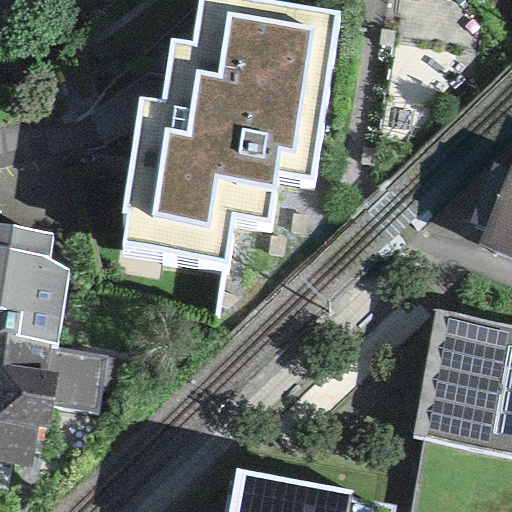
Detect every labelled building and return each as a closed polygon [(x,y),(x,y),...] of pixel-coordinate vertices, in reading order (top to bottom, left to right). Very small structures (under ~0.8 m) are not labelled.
[(337,30),(213,9),(205,61),(173,55),(164,112),(145,109),(119,261),(237,281),(245,231),(272,235),(281,183),(310,187),(337,30)] [(511,207),(494,252),(511,259),(511,207)] [(55,247),(0,239),(0,509),(19,511),(33,403),(99,411),(106,362),(51,355),(62,277),(51,276),(55,247)] [(511,332),(443,320),(419,447),(511,464),(511,332)] [(369,511),(247,489),(242,511),(369,511)]
